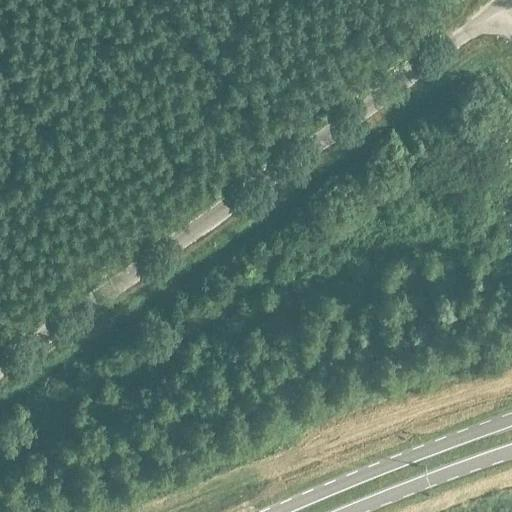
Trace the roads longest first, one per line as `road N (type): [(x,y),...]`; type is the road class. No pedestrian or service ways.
road 1 (unclassified): [(0,363),(495,9)]
road 2 (trunk): [(511,418),(272,511)]
road 3 (trunk): [(352,511),(511,450)]
